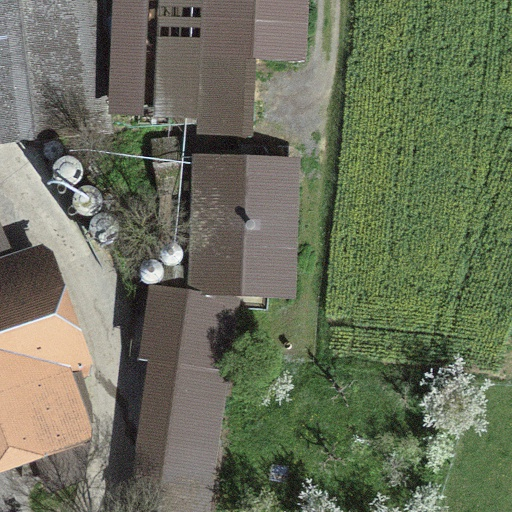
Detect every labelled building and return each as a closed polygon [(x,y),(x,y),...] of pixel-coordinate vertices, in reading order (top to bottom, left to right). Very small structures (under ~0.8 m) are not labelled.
[(13,0),(30,136),(103,127),(87,0),(13,0)] [(295,13),(295,0),(115,0),(111,105),(225,111),(228,48),(192,47),(193,8),(295,13)] [(78,178),(82,167),(77,157),(66,153),(56,158),(52,169),(57,179),(68,183),(78,178)] [(300,160),(194,156),(189,292),(294,297),(300,160)] [(99,206),(101,193),(92,183),(79,185),(71,195),(75,208),(88,212),(99,206)] [(99,211),(91,218),(90,230),(98,238),(109,239),(118,231),(118,219),(110,211),(99,211)] [(0,286),(0,457),(6,455),(10,466),(89,438),(69,382),(91,375),(52,267),(0,286)] [(186,300),(183,317),(154,313),(147,359),(156,360),(134,511),(201,511),(230,307),(186,300)]
